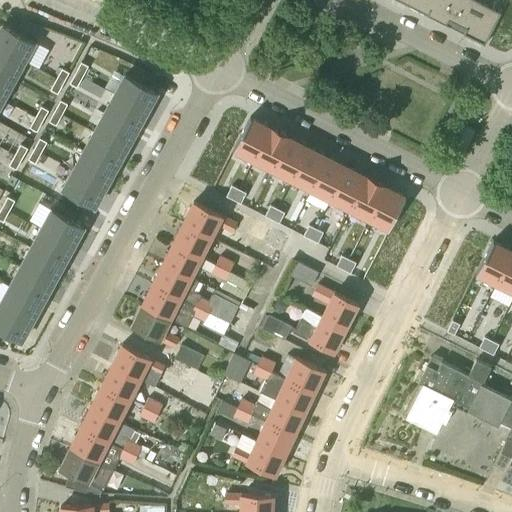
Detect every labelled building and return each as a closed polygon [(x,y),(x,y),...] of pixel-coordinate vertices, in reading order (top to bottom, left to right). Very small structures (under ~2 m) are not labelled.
[(410,0),(408,4),(428,15),(431,9),(448,18),(446,23),(442,21),(441,21),(446,24),(458,0),(410,0)] [(477,0),(458,0),(446,24),(451,26),(447,24),(450,19),(467,27),(464,33),(485,44),(501,12),(477,0)] [(1,23),(0,25),(0,47),(26,61),(36,43),(1,23)] [(0,71),(16,80),(26,61),(0,47),(0,71)] [(82,62),(76,72),(83,76),(89,65),(82,62)] [(62,68),(56,78),(64,82),(69,71),(62,68)] [(0,96),(5,99),(16,80),(0,71),(0,96)] [(77,86),(83,76),(76,72),(70,83),(77,86)] [(113,93),(148,112),(159,93),(124,74),(113,93)] [(58,93),(64,82),(56,78),(51,89),(58,93)] [(148,112),(113,93),(103,111),(138,131),(148,112)] [(55,110),(62,114),(68,103),(61,99),(55,110)] [(36,116),(43,120),(49,109),(42,106),(36,116)] [(56,124),(62,114),(55,110),(49,120),(56,124)] [(138,131),(103,111),(93,130),(128,150),(138,131)] [(37,130),(43,120),(36,116),(30,127),(37,130)] [(252,117),(250,116),(233,150),(234,151),(234,150),(253,160),(270,127),(251,117),(252,117)] [(270,127),(253,160),(272,170),(290,136),(270,127)] [(128,150),(93,130),(82,149),(117,169),(128,150)] [(309,147),(290,136),(272,170),(292,180),(309,147)] [(34,148),(41,152),(47,141),(40,137),(34,148)] [(15,154),(22,158),(28,147),(21,143),(15,154)] [(328,156),(309,147),(292,180),(311,190),(328,156)] [(36,162),(41,152),(34,148),(29,158),(36,162)] [(72,168),(107,188),(117,169),(82,149),(72,168)] [(16,168),(22,158),(15,154),(9,164),(16,168)] [(347,166),(328,156),(311,190),(330,199),(347,166)] [(347,166),(330,199),(349,209),(367,176),(347,166)] [(97,206),(107,188),(72,168),(62,187),(97,206)] [(386,186),(367,176),(349,209),(369,219),(386,186)] [(227,195),(234,199),(239,188),(232,185),(227,195)] [(386,186),(369,219),(387,229),(389,230),(406,196),(405,195),(404,195),(386,186)] [(239,188),(234,199),(235,199),(241,203),(247,192),(240,189),(239,188)] [(8,196),(2,206),(9,210),(15,200),(8,196)] [(232,231),(237,222),(194,201),(184,222),(212,236),(225,243),(231,231),(232,231)] [(272,219),(278,208),(271,204),(265,215),(272,219)] [(0,218),(4,221),(9,210),(2,206),(0,210),(0,218)] [(40,227),(75,246),(85,227),(50,208),(40,227)] [(278,208),(272,219),(273,219),(280,222),(285,212),(279,208),(278,208)] [(173,242),(202,256),(207,247),(212,236),(184,222),(173,242)] [(311,238),(316,228),(309,224),(304,235),(311,238)] [(40,227),(30,246),(65,265),(75,246),(40,227)] [(311,238),(311,239),(318,242),(324,231),(317,228),(316,228),(311,238)] [(476,273),(478,274),(478,273),(497,283),(511,252),(511,249),(495,240),(493,239),(476,273)] [(163,262),(192,276),(202,256),(173,242),(163,262)] [(30,246),(19,265),(54,284),(65,265),(30,246)] [(511,252),(497,283),(511,290),(511,252)] [(234,260),(221,254),(216,263),(229,270),(234,260)] [(337,265),(344,269),(349,258),(342,254),(337,265)] [(344,269),(351,273),(356,262),(349,258),(344,269)] [(297,260),(290,274),(311,285),(318,271),(297,260)] [(187,286),(192,276),(163,262),(152,284),(181,298),(194,304),(208,311),(229,322),(238,305),(215,292),(210,300),(200,295),(201,293),(187,286)] [(229,270),(216,263),(212,272),(211,272),(225,279),(229,270)] [(19,265),(9,284),(44,303),(54,284),(19,265)] [(250,281),(229,270),(225,279),(221,286),(244,298),(252,282),(250,281)] [(329,302),(322,315),(346,328),(358,303),(319,283),(313,294),(329,302)] [(9,284),(0,299),(0,303),(34,322),(44,303),(9,284)] [(181,298),(152,284),(142,304),(171,319),(181,298)] [(0,328),(23,341),(34,322),(0,303),(0,328)] [(164,331),(171,319),(142,304),(131,325),(174,347),(178,338),(164,331)] [(346,328),(322,315),(306,307),(299,321),(294,332),(334,352),(346,328)] [(291,324),(269,313),(267,314),(264,312),(257,325),(278,335),(284,338),(291,324)] [(448,329),(447,330),(455,334),(460,323),(453,319),(448,329)] [(239,341),(223,333),(218,342),(234,351),(239,341)] [(479,347),(487,350),(492,339),(485,336),(479,347)] [(492,339),(487,350),(494,354),(499,343),(492,339)] [(160,374),(165,365),(122,343),(112,364),(141,378),(147,367),(160,374)] [(174,357),(198,369),(204,355),(181,343),(174,357)] [(233,351),(226,372),(243,377),(250,356),(233,351)] [(296,356),(296,357),(287,353),(277,373),(315,390),(325,369),(296,356)] [(257,364),(271,370),(275,361),(261,355),(257,364)] [(469,410),(482,384),(491,366),(477,359),(469,374),(432,355),(419,381),(423,383),(406,416),(436,432),(442,421),(445,422),(451,411),(448,409),(452,401),(469,410)] [(102,385),(130,399),(141,378),(112,364),(102,385)] [(253,373),(267,379),(261,391),(277,398),(305,412),(315,390),(277,373),(271,370),(257,364),(253,373)] [(500,422),(511,428),(511,394),(510,398),(482,384),(469,410),(498,425),(500,422)] [(120,420),(130,399),(102,385),(91,405),(120,420)] [(161,404),(148,397),(144,406),(157,412),(161,404)] [(277,398),(272,408),(256,400),(255,402),(242,397),(238,406),(251,412),(267,419),(295,433),(305,412),(277,398)] [(233,415),(238,406),(223,398),(217,410),(232,418),(233,415)] [(81,426),(136,454),(140,445),(127,438),(133,426),(120,420),(91,405),(81,426)] [(153,421),(157,412),(144,406),(144,405),(139,414),(153,421)] [(247,422),(251,412),(238,406),(233,415),(247,422)] [(267,419),(257,440),(285,454),(295,433),(267,419)] [(219,437),(224,426),(217,423),(212,434),(219,437)] [(70,447),(99,461),(113,468),(114,468),(112,467),(118,456),(132,463),(136,454),(81,426),(70,447)] [(511,480),(511,428),(507,439),(494,464),(505,469),(502,475),(511,480)] [(285,454),(257,440),(251,452),(237,446),(233,455),(275,475),(285,454)] [(101,492),(113,468),(99,461),(70,447),(60,467),(69,472),(65,485),(87,491),(101,492)] [(149,449),(145,457),(152,461),(156,452),(149,449)] [(215,473),(189,467),(184,479),(211,486),(215,473)] [(241,502),(240,511),(272,511),(273,494),(226,492),(226,502),(241,502)] [(61,511),(109,511),(109,503),(61,505),(61,511)]
